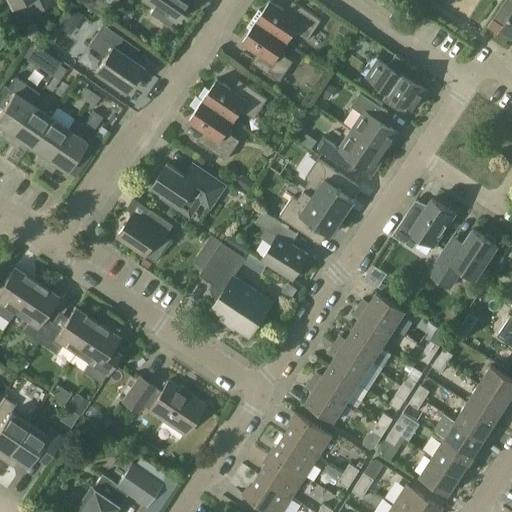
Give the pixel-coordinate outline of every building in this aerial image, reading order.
[(53,0),(8,0),(12,6),(23,0),(32,0),(38,9),(54,1),(53,0)] [(145,0),(155,7),(150,14),(168,26),(173,19),(175,20),(179,15),(182,16),(185,15),(188,13),(189,10),(189,6),(186,4),(189,1),(188,0),(187,0),(145,0)] [(253,18),(288,41),(291,36),(300,34),(308,39),(321,19),(298,4),(292,14),(270,0),(262,11),(259,9),(253,18)] [(511,0),(506,0),(493,19),(503,25),(501,28),(511,35),(511,0)] [(284,47),(288,41),(253,18),(247,27),(250,29),(243,41),(264,55),(257,65),(280,81),(293,61),(285,55),(284,47)] [(343,23),(339,30),(350,37),(354,30),(343,23)] [(116,49),(124,38),(103,24),(88,45),(104,56),(95,70),(125,90),(141,66),(116,49)] [(379,57),(365,77),(388,92),(383,99),(404,113),(408,106),(412,109),(415,105),(419,100),(421,101),(428,90),(410,78),(416,69),(417,68),(396,54),(389,64),(379,57)] [(52,60),(45,71),(52,75),(59,65),(52,60)] [(59,65),(52,75),(60,80),(67,69),(59,65)] [(200,97),(235,119),(238,115),(247,113),(254,118),(268,98),(245,83),(238,93),(217,79),(209,90),(206,88),(200,97)] [(7,140),(32,104),(40,93),(22,81),(0,112),(0,124),(6,129),(1,136),(7,140)] [(329,84),(323,95),(329,99),(336,89),(329,84)] [(85,87),(78,98),(85,102),(93,92),(85,87)] [(93,92),(85,102),(92,107),(100,97),(93,92)] [(363,114),(352,130),(384,151),(390,142),(392,144),(399,133),(381,121),(388,111),(360,92),(351,106),(363,114)] [(231,125),(235,119),(200,97),(194,105),(197,108),(189,119),(211,134),(204,144),(226,159),(240,140),(232,134),(231,125)] [(50,116),(32,104),(7,140),(13,144),(18,137),(30,145),(50,116)] [(68,128),(50,116),(30,145),(42,154),(37,160),(43,164),(68,128)] [(74,119),(68,128),(43,164),(49,168),(54,161),(66,170),(86,141),(77,135),(83,126),(74,119)] [(101,126),(95,135),(101,139),(107,130),(101,126)] [(326,137),(317,149),(348,170),(349,169),(355,160),(373,172),(380,161),(378,160),(381,155),(384,151),(352,130),(339,149),(334,145),(335,143),(326,137)] [(306,134),(301,141),(311,148),(316,140),(306,134)] [(304,190),(343,216),(355,199),(352,197),(359,186),(318,158),(305,178),(310,181),(304,190)] [(168,163),(153,184),(164,192),(167,193),(168,200),(175,205),(203,200),(207,202),(213,195),(216,197),(224,185),(195,166),(191,163),(184,174),(168,163)] [(245,178),(240,185),(247,190),(252,182),(245,178)] [(293,196),(279,216),(320,243),(328,232),(331,234),(343,216),(304,190),(297,199),(293,196)] [(256,193),(251,201),(258,205),(263,197),(256,193)] [(418,220),(407,213),(392,235),(413,248),(421,236),(434,244),(455,212),(432,198),(418,220)] [(133,213),(118,236),(156,261),(170,239),(165,236),(173,224),(150,208),(143,220),(133,213)] [(263,210),(255,222),(277,236),(262,259),(293,278),(308,254),(291,244),(281,237),(288,227),(263,210)] [(449,243),(429,273),(450,287),(462,268),(476,277),(497,244),(495,243),(496,240),(486,233),(484,236),(473,228),(464,242),(454,235),(449,243)] [(212,234),(207,242),(216,248),(221,240),(212,234)] [(235,275),(247,257),(222,241),(199,274),(213,284),(211,287),(213,299),(216,301),(212,307),(224,314),(221,318),(249,337),(273,301),(235,275)] [(207,242),(194,261),(204,267),(216,248),(207,242)] [(0,304),(1,302),(14,311),(35,279),(15,266),(1,287),(0,286),(0,304)] [(35,279),(14,311),(29,320),(22,330),(39,341),(52,321),(43,315),(57,294),(35,279)] [(382,282),(378,287),(402,302),(405,296),(382,282)] [(358,306),(393,328),(405,309),(377,291),(370,302),(363,298),(358,306)] [(61,327),(52,321),(39,341),(56,352),(62,343),(76,352),(97,321),(75,306),(61,327)] [(360,317),(353,328),(381,346),(393,328),(358,306),(354,313),(360,317)] [(511,316),(510,315),(497,335),(511,345),(511,316)] [(97,321),(76,352),(89,361),(83,370),(100,382),(113,362),(104,356),(118,335),(97,321)] [(469,330),(461,325),(455,333),(463,339),(469,330)] [(340,335),(335,342),(369,364),(381,346),(353,328),(346,339),(340,335)] [(431,340),(425,348),(434,354),(440,345),(431,340)] [(337,354),(330,364),(358,382),(369,364),(335,342),(330,350),(337,354)] [(434,354),(425,348),(419,357),(428,363),(434,354)] [(444,348),(438,357),(447,363),(453,354),(444,348)] [(447,363),(438,357),(433,366),(441,372),(447,363)] [(316,371),(312,378),(346,401),(358,382),(330,364),(323,375),(316,371)] [(479,383),(511,404),(511,394),(511,393),(511,378),(491,365),(479,383)] [(142,404),(185,433),(204,404),(168,380),(161,390),(154,386),(139,375),(122,401),(137,411),(142,404)] [(407,376),(402,385),(411,391),(416,382),(407,376)] [(334,419),(346,401),(312,378),(307,386),(313,390),(306,401),(334,419)] [(511,404),(479,383),(467,402),(495,420),(502,409),(509,413),(511,407),(511,404)] [(411,391),(402,385),(396,394),(405,400),(411,391)] [(421,385),(415,393),(424,399),(430,390),(421,385)] [(424,399),(415,393),(409,402),(418,408),(424,399)] [(74,396),(68,406),(80,414),(86,404),(74,396)] [(0,453),(0,456),(4,459),(28,423),(11,411),(15,404),(4,397),(0,403),(0,425),(1,426),(0,427),(0,446),(3,448),(0,453)] [(467,402),(456,420),(490,442),(495,434),(488,430),(495,420),(467,402)] [(67,408),(59,419),(71,427),(78,415),(67,408)] [(384,412),(378,421),(387,427),(393,418),(384,412)] [(298,413),(285,434),(318,456),(332,435),(298,413)] [(112,420),(106,429),(118,437),(124,429),(112,420)] [(456,420),(444,438),(472,456),(479,445),(485,449),(490,442),(456,420)] [(387,427),(378,421),(372,430),(381,436),(387,427)] [(397,421),(391,430),(400,435),(406,427),(397,421)] [(28,423),(4,459),(10,463),(12,459),(17,458),(27,464),(33,455),(44,462),(47,457),(62,436),(51,428),(46,435),(28,423)] [(395,444),(400,435),(391,430),(386,439),(395,444)] [(285,434),(272,454),(305,476),(318,456),(285,434)] [(444,438),(432,456),(467,478),(471,471),(465,467),(472,456),(444,438)] [(272,454),(259,474),(292,496),(305,476),(272,454)] [(462,486),(467,478),(432,456),(420,475),(448,493),(455,482),(462,486)] [(102,473),(74,511),(114,511),(128,492),(144,503),(146,505),(161,482),(135,464),(131,462),(117,483),(102,473)] [(349,463),(343,472),(353,479),(359,469),(349,463)] [(347,488),(353,479),(343,472),(337,481),(347,488)] [(358,481),(368,488),(373,479),(363,472),(358,481)] [(271,511),(281,511),(292,496),(259,474),(245,495),(271,511)] [(362,497),(368,488),(358,481),(352,491),(362,497)] [(393,505),(404,511),(435,511),(440,505),(406,484),(393,505)] [(318,511),(332,511),(334,510),(324,503),(318,511)]
